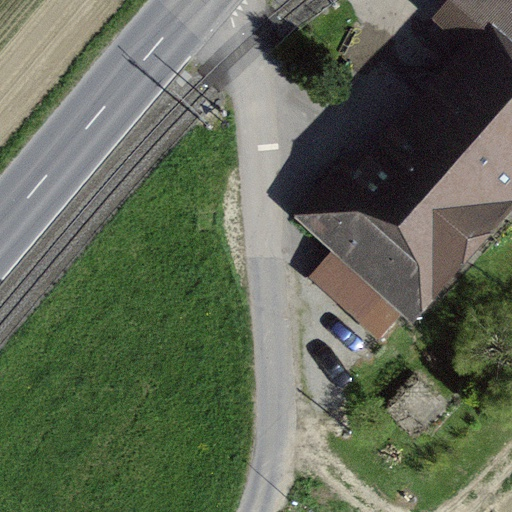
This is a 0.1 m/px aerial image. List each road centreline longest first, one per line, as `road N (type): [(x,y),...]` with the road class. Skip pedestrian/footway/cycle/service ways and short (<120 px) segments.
road 1 (residential): [(223,0),(254,96),(272,362),(264,511)]
road 2 (secondary): [(0,231),(195,0)]
